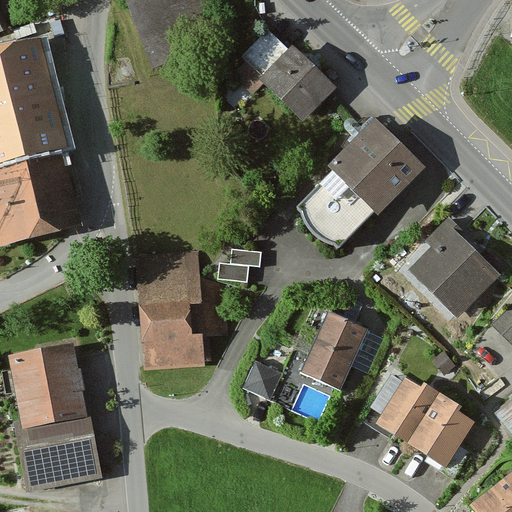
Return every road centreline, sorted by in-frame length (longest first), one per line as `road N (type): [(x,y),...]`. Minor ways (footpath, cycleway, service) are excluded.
road 1 (residential): [(423,511),(337,462),(203,421),(132,410)]
road 2 (unclassified): [(89,0),(113,252)]
road 3 (secondary): [(511,207),(377,73)]
road 4 (unclassified): [(113,252),(132,410)]
road 5 (unclassified): [(113,252),(67,261),(0,298)]
